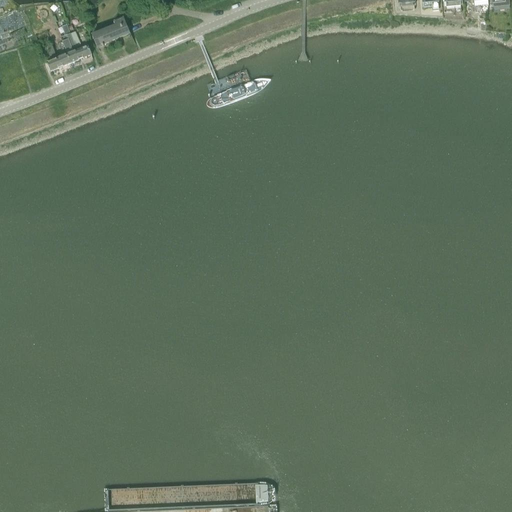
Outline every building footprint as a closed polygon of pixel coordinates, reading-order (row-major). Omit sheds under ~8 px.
[(399,0),(399,2),(400,8),(415,7),(414,0),(399,0)] [(462,7),(460,0),(445,0),(447,9),(462,7)] [(490,0),(492,6),(493,6),(494,9),(499,8),(498,0),(490,0)] [(498,0),(499,8),(510,7),(509,0),(505,0),(506,0),(505,0),(498,0)] [(109,30),(114,41),(130,34),(124,19),(114,23),(116,27),(109,30)] [(97,49),(104,47),(104,45),(114,41),(109,30),(92,36),(97,49)] [(71,34),(76,48),(81,46),(76,33),(71,34)] [(67,36),(72,50),(76,48),(71,34),(67,36)] [(51,42),(56,53),(60,52),(55,41),(55,40),(51,42)] [(78,52),(82,60),(92,56),(88,48),(78,52)] [(68,56),(72,65),(82,60),(78,52),(68,56)] [(59,60),(62,68),(72,65),(68,56),(59,60)] [(47,64),(51,73),(62,68),(59,60),(47,64)]
